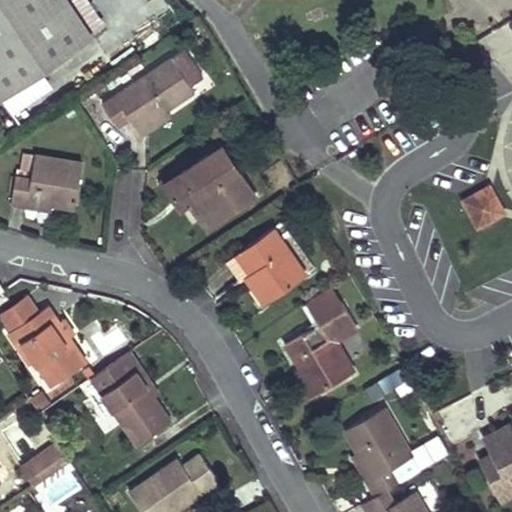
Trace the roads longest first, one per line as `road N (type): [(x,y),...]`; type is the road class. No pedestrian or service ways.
road 1 (residential): [(0,248),(161,293),(208,345),(304,511)]
road 2 (unknown): [(127,285),(134,153)]
